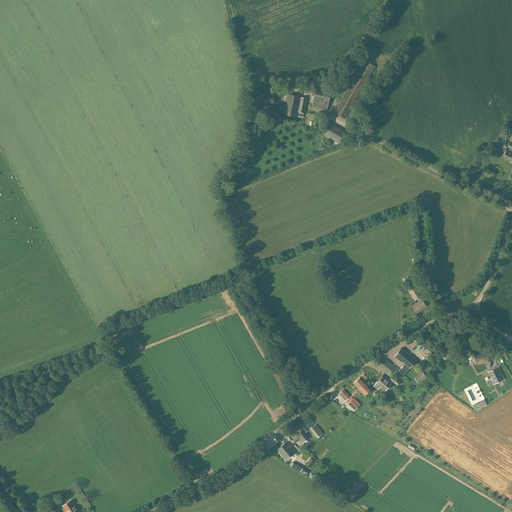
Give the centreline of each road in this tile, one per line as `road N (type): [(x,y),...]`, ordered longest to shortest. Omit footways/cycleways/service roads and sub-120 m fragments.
road 1 (unclassified): [(139,511),(249,451),(412,332),(478,300),(511,219)]
road 2 (unclassified): [(511,208),(358,125)]
